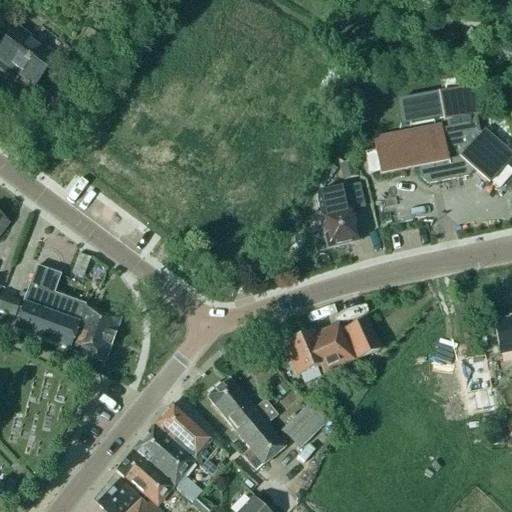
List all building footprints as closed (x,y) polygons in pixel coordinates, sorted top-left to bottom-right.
[(124,64),(136,73),(148,56),(158,63),(166,54),(156,48),(167,33),(153,24),(124,64)] [(0,72),(15,83),(20,76),(33,86),(53,58),(16,31),(0,53),(0,72)] [(88,32),(72,54),(95,71),(110,49),(88,32)] [(232,121),(243,130),(276,89),(287,98),(305,75),(284,57),(232,121)] [(475,117),(480,116),(475,89),(462,92),(460,82),(442,86),(444,95),(439,96),(445,128),(373,141),(375,154),(366,156),(370,174),(379,172),(380,177),(418,170),(420,179),(428,186),(467,178),(473,172),(489,186),(492,182),(499,188),(511,174),(504,168),(511,158),(511,157),(483,133),(480,136),(478,134),(475,117)] [(265,102),(234,140),(245,149),(276,111),(265,102)] [(113,136),(106,146),(181,198),(188,189),(193,193),(209,170),(123,112),(109,133),(113,136)] [(359,125),(350,127),(352,141),(361,139),(359,125)] [(290,168),(276,153),(288,141),(277,129),(230,172),(256,199),(290,168)] [(342,183),(358,179),(354,163),(338,166),(342,183)] [(343,191),(316,197),(322,219),(320,219),(328,251),(359,244),(356,231),(358,231),(358,230),(356,230),(355,226),(357,226),(356,225),(355,225),(352,213),(365,210),(359,186),(342,190),(343,191)] [(78,255),(71,275),(82,279),(89,260),(78,255)] [(54,296),(61,277),(36,268),(23,306),(14,332),(70,352),(84,309),(85,309),(85,307),(54,296)] [(0,312),(15,318),(19,305),(1,298),(0,301),(0,312)] [(85,309),(84,309),(70,352),(105,364),(120,322),(85,309)] [(511,317),(509,318),(509,322),(494,325),(500,356),(511,353),(511,317)] [(312,335),(285,347),(298,378),(320,369),(324,376),(354,364),(354,363),(379,353),(366,323),(344,333),(347,343),(343,344),(338,326),(313,337),(312,335)] [(207,399),(250,451),(244,456),(256,472),(285,450),(267,428),(278,418),(265,402),(254,412),(229,382),(207,399)] [(214,443),(173,406),(155,427),(196,464),(214,443)] [(281,434),(300,453),(329,425),(310,406),(281,434)] [(196,464),(154,428),(133,452),(175,489),(184,478),(196,464)] [(116,473),(148,501),(151,497),(160,506),(174,491),(133,454),(116,473)] [(243,474),(236,481),(255,499),(255,498),(257,487),(243,474)] [(184,478),(175,489),(185,498),(193,504),(198,498),(202,494),(184,478)] [(131,511),(141,502),(121,481),(98,506),(104,511),(131,511)] [(200,500),(192,508),(191,508),(195,511),(211,511),(213,511),(200,499),(200,500)] [(264,511),(251,500),(239,511),(264,511)] [(161,511),(151,502),(146,507),(141,502),(131,511),(161,511)]
